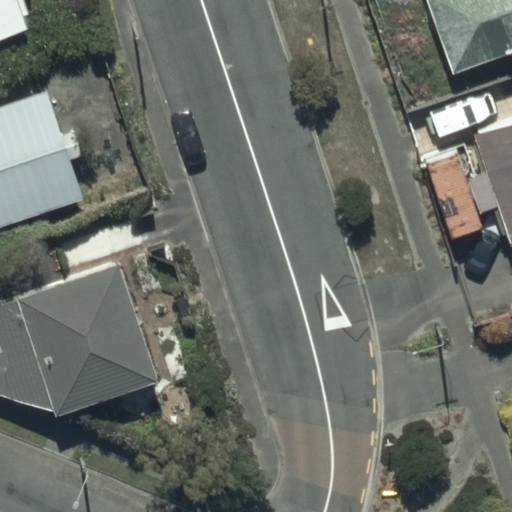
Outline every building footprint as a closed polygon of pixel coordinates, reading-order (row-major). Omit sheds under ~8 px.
[(0,0),(0,28),(22,21),(15,0),(0,0)] [(511,0),(421,0),(447,69),(511,44),(511,0)] [(39,86),(0,99),(0,219),(76,194),(39,86)] [(511,108),(462,123),(466,136),(477,170),(461,175),(453,149),(419,160),(444,232),(480,220),(476,209),(490,205),(503,242),(511,266),(511,108)] [(107,258),(0,294),(0,393),(47,411),(148,376),(107,258)]
